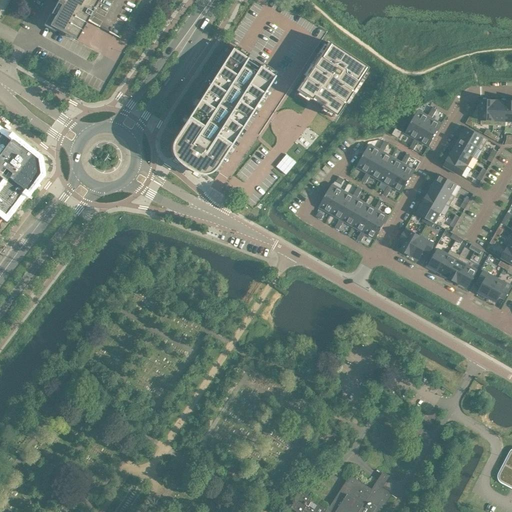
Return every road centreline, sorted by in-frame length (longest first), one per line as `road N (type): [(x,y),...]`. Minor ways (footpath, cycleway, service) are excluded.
road 1 (residential): [(511,90),(465,97),(374,256)]
road 2 (residential): [(374,256),(305,217),(356,144)]
road 3 (secondary): [(0,312),(98,190)]
road 4 (secondary): [(206,9),(111,126)]
road 5 (secondary): [(133,140),(206,9)]
road 6 (residential): [(506,326),(374,256)]
road 7 (secondary): [(80,178),(0,282)]
